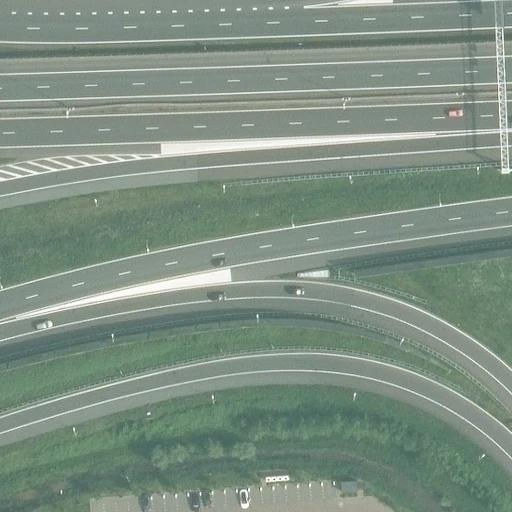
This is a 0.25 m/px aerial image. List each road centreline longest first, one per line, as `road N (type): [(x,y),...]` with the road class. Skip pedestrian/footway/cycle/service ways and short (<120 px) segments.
road 1 (motorway): [(0,430),(220,373),(344,365),(417,385),(511,447)]
road 2 (motorway): [(0,315),(311,294),(415,320),(511,384)]
road 3 (motorway): [(0,308),(216,255),(511,212)]
road 4 (motorway): [(0,193),(511,118)]
road 5 (motorway): [(0,135),(511,116)]
road 6 (motorway): [(511,71),(0,89)]
road 7 (motorway): [(297,24),(0,32)]
road 8 (motorway): [(511,15),(297,24)]
